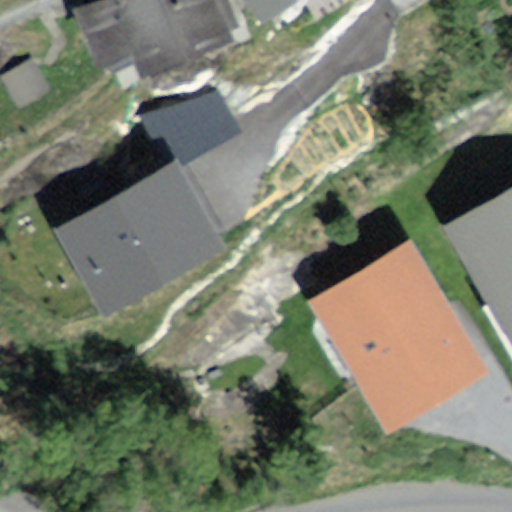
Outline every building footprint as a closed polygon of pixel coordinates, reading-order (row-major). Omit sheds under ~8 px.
[(221,0),(90,0),(84,2),(114,83),(236,38),(221,0)] [(251,0),(268,22),(298,0),(251,0)] [(37,60),(5,77),(23,111),(55,94),(37,60)] [(511,184),(446,221),(511,337),(511,184)] [(411,238),(305,301),(385,435),(492,371),(411,238)]
